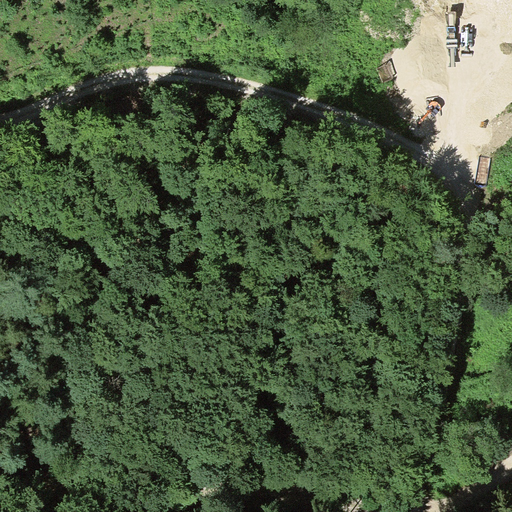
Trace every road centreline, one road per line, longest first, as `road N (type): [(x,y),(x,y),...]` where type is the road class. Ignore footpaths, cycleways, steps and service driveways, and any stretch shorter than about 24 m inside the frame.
road 1 (track): [(417,511),(452,360),(469,238),(469,212),(445,167),(396,137),(277,93),(195,74),(135,72),(0,120)]
road 2 (track): [(373,511),(221,495),(183,511)]
